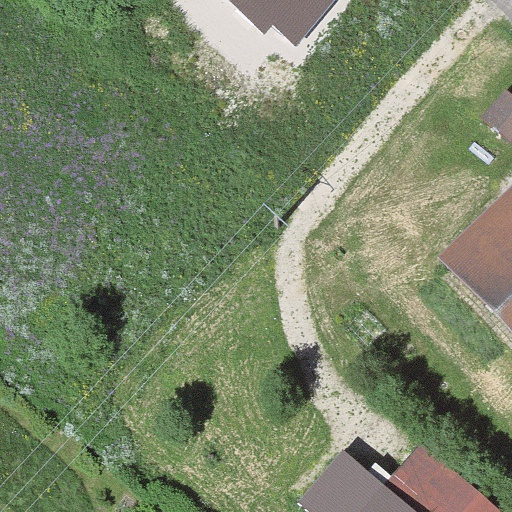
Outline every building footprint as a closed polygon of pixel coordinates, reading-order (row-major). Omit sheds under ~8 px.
[(243,0),(295,48),(338,0),(243,0)] [(494,121),(511,136),(511,98),(511,99),(494,121)] [(511,212),(450,268),(511,339),(511,212)] [(493,511),(421,446),(390,480),(382,491),(405,511),(493,511)] [(308,511),(405,511),(382,491),(390,480),(374,466),(364,475),(347,461),(305,509),(308,511)]
